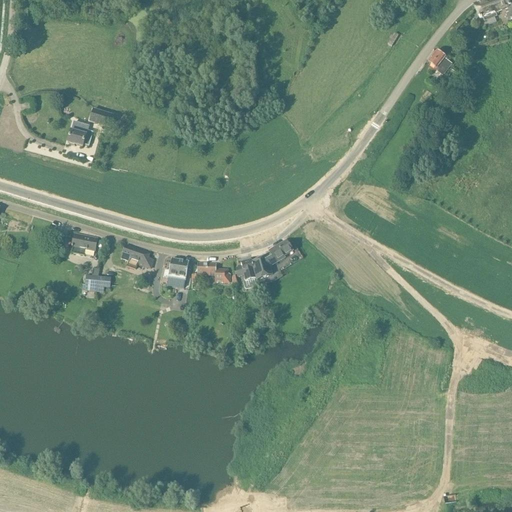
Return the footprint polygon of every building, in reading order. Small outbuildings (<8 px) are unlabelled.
[(511,0),(508,2),(507,0),(488,0),(474,6),(479,17),(505,9),(508,20),(511,19),(511,0)] [(429,63),(437,69),(437,70),(436,71),(443,77),(453,65),(445,59),(445,58),(436,51),(431,58),(432,59),(429,63)] [(94,110),(90,122),(110,128),(114,116),(94,110)] [(83,148),(84,145),(89,147),(93,133),(87,131),(86,136),(71,131),(68,143),(70,144),(69,146),(75,147),(75,145),(83,148)] [(97,243),(96,242),(96,240),(75,235),(71,254),(84,257),(86,250),(95,252),(97,243)] [(270,254),(253,262),(258,281),(272,277),(271,267),(286,259),(285,257),(293,252),(286,241),(269,252),(270,254)] [(136,271),(138,265),(151,269),(153,260),(147,258),(148,255),(124,247),(120,259),(128,262),(126,268),(136,271)] [(167,279),(166,286),(185,289),(189,263),(171,260),(169,271),(164,270),(163,278),(167,279)] [(253,262),(251,262),(251,260),(241,262),(242,267),(235,269),(237,278),(244,277),(245,282),(255,279),(256,279),(257,281),(258,281),(253,262)] [(198,276),(215,276),(215,284),(230,284),(231,274),(228,274),(229,270),(225,270),(216,270),(216,264),(198,264),(198,276)] [(98,288),(98,277),(99,270),(94,269),(92,277),(86,276),(85,286),(83,286),(82,292),(85,292),(97,293),(98,288)] [(201,276),(198,276),(198,275),(192,275),(192,283),(198,283),(201,282),(201,276)] [(105,278),(98,277),(98,288),(110,290),(110,284),(108,284),(109,279),(104,279),(105,278)]
